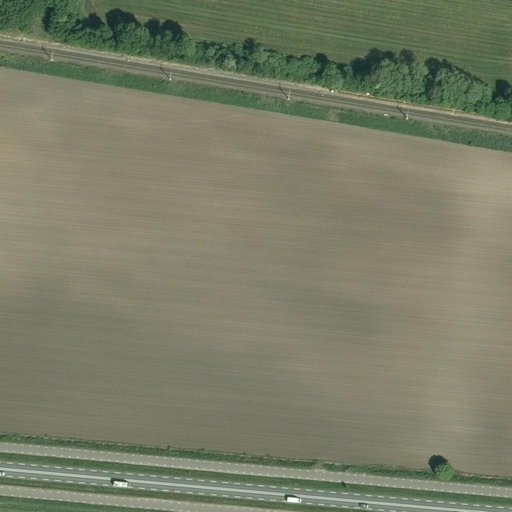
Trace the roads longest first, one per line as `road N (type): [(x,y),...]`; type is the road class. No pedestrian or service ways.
road 1 (unclassified): [(511,493),(0,448)]
road 2 (primary): [(467,511),(0,468)]
road 3 (unclassified): [(240,511),(0,490)]
